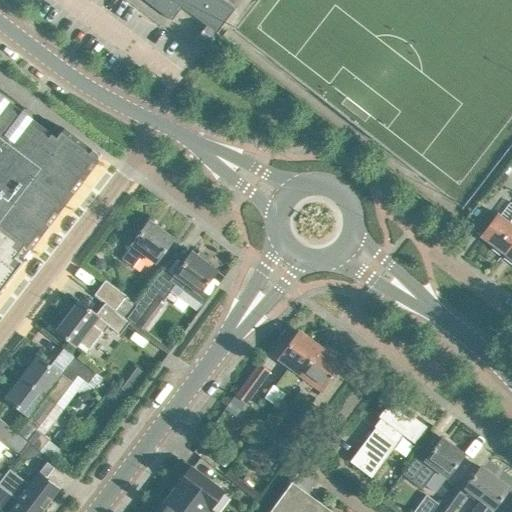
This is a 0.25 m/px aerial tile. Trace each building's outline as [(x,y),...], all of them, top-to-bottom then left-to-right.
[(235,9),(223,0),(144,0),(172,21),(182,7),(216,33),(235,9)] [(209,44),(217,35),(206,26),(198,36),(209,44)] [(56,138),(31,118),(32,117),(32,114),(32,112),(30,111),(29,109),(27,109),(25,109),(23,110),(21,111),(0,94),(0,189),(0,190),(0,226),(30,249),(30,250),(98,161),(97,154),(64,128),(56,138)] [(504,254),(511,242),(511,202),(500,216),(498,214),(481,236),(504,254)] [(156,262),(174,239),(149,220),(131,244),(131,245),(121,259),(131,266),(142,252),(156,262)] [(28,253),(27,253),(30,249),(0,226),(0,291),(23,261),(22,261),(28,253)] [(146,333),(180,288),(203,305),(209,296),(202,290),(217,271),(191,251),(169,281),(160,273),(127,318),(146,333)] [(135,303),(126,296),(126,295),(105,280),(95,294),(105,302),(110,306),(110,307),(124,317),(135,303)] [(129,321),(124,317),(110,307),(110,306),(105,302),(96,314),(79,301),(56,331),(75,345),(76,345),(87,353),(108,326),(119,334),(129,321)] [(300,374),(320,347),(298,331),(278,358),(289,366),(275,386),(286,394),(300,374)] [(322,390),(341,363),(320,347),(300,374),(322,390)] [(56,405),(78,376),(88,383),(96,372),(74,355),(60,373),(38,355),(37,357),(38,357),(32,365),(31,364),(21,378),(56,405)] [(269,371),(259,364),(259,363),(235,396),(246,403),(269,371)] [(37,431),(56,405),(21,378),(12,390),(13,390),(7,398),(6,397),(5,398),(28,416),(16,431),(30,442),(42,451),(50,440),(37,431)] [(275,406),(284,392),(270,384),(261,397),(275,406)] [(371,477),(403,435),(414,443),(426,426),(414,417),(416,415),(413,413),(411,415),(391,400),(379,416),(384,421),(378,429),(375,427),(350,461),(371,477)] [(310,428),(323,411),(312,403),(299,420),(310,428)] [(0,439),(20,455),(30,442),(16,431),(0,418),(0,439)] [(447,477),(464,454),(442,438),(410,480),(422,489),(437,469),(447,477)] [(4,461),(0,465),(0,473),(3,475),(4,476),(9,469),(11,467),(4,461)] [(4,476),(0,480),(0,484),(35,511),(41,511),(60,487),(46,477),(54,467),(47,462),(29,484),(9,469),(4,476)] [(177,485),(178,485),(208,508),(209,509),(223,491),(191,466),(177,485)] [(491,511),(509,488),(480,466),(464,488),(481,500),(471,511),(491,511)] [(323,511),(289,487),(299,473),(298,473),(269,511),(323,511)] [(35,511),(0,484),(0,508),(4,511),(35,511)] [(178,485),(165,502),(178,511),(205,511),(208,508),(178,485)] [(439,511),(454,511),(466,496),(453,487),(437,510),(439,511)] [(432,511),(438,504),(426,494),(413,511),(432,511)] [(178,511),(165,502),(157,511),(178,511)]
